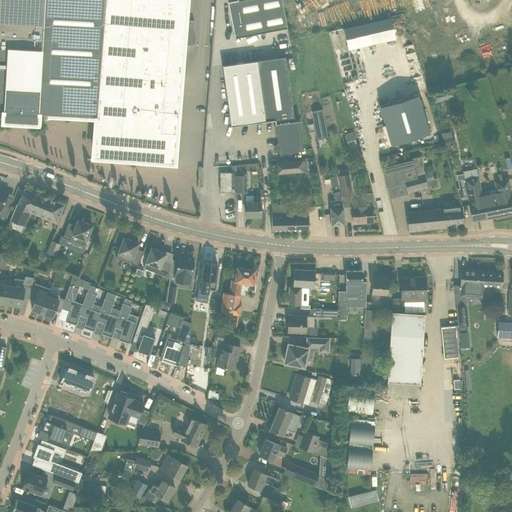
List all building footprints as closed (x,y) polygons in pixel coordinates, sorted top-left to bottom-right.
[(0,0),(0,110),(4,111),(3,119),(17,120),(16,123),(24,123),(24,120),(37,121),(38,113),(57,114),(60,115),(60,117),(64,118),(65,115),(67,115),(67,116),(68,116),(68,115),(70,115),(70,118),(75,118),(75,115),(77,115),(96,116),(94,145),(93,155),(103,156),(124,158),(124,159),(126,159),(126,162),(131,162),(131,159),(133,159),(133,161),(134,161),(134,159),(136,160),(136,162),(141,163),(141,160),(143,160),(164,161),(174,162),(174,161),(177,122),(178,112),(179,112),(178,112),(179,102),(178,102),(181,73),(181,70),(184,71),(185,66),(182,65),(182,63),(183,63),(183,62),(182,62),(182,60),(185,60),(185,55),(182,55),(183,53),(182,53),(183,44),(192,44),(194,21),(184,20),(186,0),(0,0)] [(281,0),(227,0),(234,37),(287,26),(281,0)] [(393,16),(345,26),(349,47),(397,37),(393,16)] [(257,60),(265,120),(275,119),(275,123),(278,144),(273,145),(274,152),(279,151),(279,153),(303,149),(299,120),(294,120),(285,56),(257,60)] [(425,63),(430,76),(443,71),(438,58),(425,63)] [(231,125),(265,120),(257,60),(222,65),(231,125)] [(432,92),(435,102),(442,100),(441,97),(454,94),(453,87),(432,92)] [(418,94),(379,106),(391,145),(430,133),(418,94)] [(313,122),(316,139),(328,136),(322,109),(312,112),(314,122),(313,122)] [(412,160),(382,167),(386,187),(404,182),(407,192),(428,187),(426,181),(434,179),(430,165),(423,167),(422,165),(414,167),(412,160)] [(276,163),(277,173),(297,171),(296,161),(276,163)] [(463,173),(456,174),(459,188),(465,186),(470,211),(472,221),(511,213),(511,196),(511,195),(508,178),(500,180),(494,181),(495,188),(482,191),(478,176),(477,176),(476,168),(463,171),(463,173)] [(338,175),(337,176),(336,176),(339,191),(340,196),(341,196),(352,194),(348,173),(347,173),(346,169),(337,170),(338,175)] [(219,172),(219,192),(231,192),(231,172),(219,172)] [(236,175),(237,191),(247,191),(246,175),(236,175)] [(0,219),(4,221),(10,204),(4,201),(8,190),(0,186),(0,219)] [(41,216),(48,198),(47,197),(46,195),(41,193),(39,194),(24,188),(11,220),(24,225),(29,212),(41,216)] [(335,200),(330,200),(331,207),(331,214),(332,224),(334,225),(338,225),(339,223),(344,223),(343,213),(343,206),(342,200),(341,196),(340,196),(339,191),(333,192),(335,200)] [(361,193),(362,204),(352,205),(353,222),(373,221),(372,206),(375,205),(372,192),(361,193)] [(412,196),(413,207),(423,206),(422,195),(412,196)] [(253,196),(253,202),(245,202),(245,216),(260,216),(260,201),(260,196),(253,196)] [(63,204),(48,198),(41,216),(55,222),(63,204)] [(406,211),(407,220),(408,230),(463,225),(461,206),(406,211)] [(271,212),(271,221),(272,231),(309,231),(308,213),(291,213),(291,211),(271,212)] [(96,235),(89,232),(92,225),(77,219),(75,225),(68,222),(62,237),(84,245),(86,239),(93,242),(96,235)] [(123,237),(116,257),(137,265),(143,251),(136,248),(138,242),(123,237)] [(46,252),(55,256),(60,244),(51,240),(46,252)] [(163,258),(166,253),(151,247),(143,268),(169,278),(171,262),(163,258)] [(192,282),(194,268),(192,268),(193,260),(186,259),(186,257),(180,256),(179,258),(178,258),(175,280),(192,282)] [(199,277),(196,300),(207,302),(209,289),(215,290),(217,280),(215,280),(215,273),(217,264),(204,262),(202,278),(199,277)] [(220,312),(229,313),(239,315),(241,304),(238,303),(241,282),(255,284),(257,276),(254,276),(255,269),(238,267),(237,268),(236,275),(232,274),(229,293),(223,292),(220,312)] [(137,268),(134,274),(141,276),(143,270),(138,268),(137,268)] [(293,269),(293,286),(289,286),(288,304),(300,304),(301,287),(314,288),(315,270),(293,269)] [(502,288),(503,272),(461,269),(460,286),(463,286),(462,295),(484,297),(485,287),(502,288)] [(346,270),(346,295),(356,295),(356,303),(365,303),(366,296),(367,281),(362,281),(362,270),(346,270)] [(73,275),(70,282),(76,284),(78,283),(80,278),(73,275)] [(371,302),(379,303),(380,294),(386,294),(388,276),(373,275),(371,302)] [(14,277),(13,281),(10,303),(21,304),(22,297),(28,298),(31,286),(33,277),(25,276),(24,279),(14,277)] [(416,278),(402,279),(402,277),(401,277),(401,298),(393,298),(393,312),(388,379),(419,381),(423,315),(402,314),(402,299),(417,299),(417,298),(425,298),(425,299),(426,299),(425,285),(427,285),(427,284),(427,279),(426,279),(425,279),(425,277),(416,277),(416,278)] [(0,279),(0,292),(1,292),(0,296),(0,301),(10,303),(13,281),(3,279),(2,280),(0,279)] [(82,303),(78,314),(79,314),(87,316),(83,327),(94,330),(97,320),(96,320),(99,311),(91,308),(96,294),(93,293),(96,287),(89,284),(87,291),(86,291),(82,303)] [(69,285),(64,299),(61,308),(69,310),(65,321),(76,324),(79,314),(78,314),(82,303),(74,300),(78,288),(69,285)] [(31,286),(28,298),(34,300),(31,309),(41,312),(49,291),(47,295),(37,292),(38,289),(31,286)] [(169,286),(167,301),(174,302),(177,287),(169,286)] [(49,291),(41,312),(52,316),(55,308),(60,310),(64,299),(59,297),(59,294),(49,291)] [(111,337),(115,326),(114,326),(118,315),(109,312),(113,300),(115,294),(107,291),(105,297),(104,297),(100,309),(99,311),(96,320),(97,320),(104,323),(101,333),(111,337)] [(209,309),(216,310),(218,299),(211,298),(209,309)] [(161,307),(168,310),(170,303),(164,300),(161,307)] [(338,301),(337,309),(338,309),(338,314),(347,314),(347,301),(338,301)] [(122,302),(118,315),(114,326),(115,326),(122,329),(118,339),(129,343),(136,322),(127,318),(131,305),(122,302)] [(139,342),(137,349),(149,354),(155,337),(144,333),(154,306),(145,303),(132,340),(139,342)] [(467,326),(466,306),(457,307),(458,326),(467,326)] [(320,309),(319,316),(337,317),(337,314),(338,314),(338,309),(337,309),(320,309)] [(363,337),(370,338),(371,328),(375,328),(375,310),(365,309),(363,337)] [(287,332),(289,332),(306,333),(306,326),(314,327),(314,315),(290,315),(290,314),(288,314),(287,332)] [(166,344),(161,358),(177,363),(178,361),(187,364),(191,320),(181,317),(178,326),(180,326),(175,340),(174,340),(172,346),(166,344)] [(511,321),(498,321),(497,337),(511,337),(511,321)] [(441,327),(444,358),(457,356),(454,326),(441,327)] [(467,333),(459,333),(460,347),(468,346),(467,333)] [(284,360),(284,362),(304,366),(306,357),(311,358),(313,350),(319,350),(319,351),(328,351),(329,338),(307,337),(306,346),(306,347),(288,343),(286,353),(284,354),(282,359),(284,360)] [(223,348),(220,348),(216,365),(233,368),(235,359),(237,360),(240,346),(224,343),(223,348)] [(350,358),(350,369),(360,369),(360,358),(350,358)] [(60,380),(59,381),(62,382),(62,384),(69,387),(70,385),(80,389),(79,390),(86,393),(87,391),(88,392),(88,391),(92,378),(93,378),(94,378),(93,377),(93,375),(86,373),(85,374),(75,371),(76,369),(68,366),(68,368),(65,367),(65,368),(61,380),(60,380)] [(289,397),(303,402),(308,387),(313,389),(315,380),(297,374),(289,397)] [(322,391),(327,378),(318,375),(310,400),(325,404),(328,393),(322,391)] [(149,412),(141,409),(143,404),(134,400),(134,398),(126,395),(127,393),(120,391),(120,393),(118,392),(109,417),(125,423),(129,413),(138,417),(136,422),(144,425),(149,412)] [(349,412),(375,413),(376,394),(349,393),(349,412)] [(57,395),(52,409),(58,411),(56,416),(74,422),(74,421),(82,401),(73,397),(72,401),(57,395)] [(300,416),(288,410),(279,406),(269,429),(283,435),(286,428),(294,431),(300,416)] [(66,429),(70,431),(73,423),(50,414),(47,420),(45,420),(42,430),(49,433),(48,436),(61,441),(66,429)] [(171,434),(187,441),(195,446),(206,424),(190,417),(185,429),(176,425),(171,434)] [(348,472),(374,472),(375,422),(350,421),(348,472)] [(81,425),(78,434),(93,440),(97,431),(81,425)] [(158,446),(160,433),(140,429),(138,442),(158,446)] [(306,430),(299,447),(322,456),(330,459),(331,442),(318,437),(319,435),(306,430)] [(36,453),(32,464),(56,474),(75,481),(78,482),(79,478),(82,472),(50,460),(53,450),(61,453),(62,454),(64,448),(41,439),(39,444),(38,444),(38,443),(34,453),(35,453),(36,453)] [(283,456),(287,448),(275,443),(266,439),(262,447),(260,446),(258,452),(260,453),(259,453),(269,457),(273,459),(276,453),(283,456)] [(102,445),(93,441),(90,449),(100,449),(102,445)] [(159,467),(179,478),(186,465),(167,454),(159,467)] [(117,474),(122,475),(130,475),(133,467),(148,471),(151,460),(136,456),(135,460),(126,458),(122,472),(118,472),(117,474)] [(296,465),(292,476),(293,477),(293,476),(314,485),(327,490),(327,480),(318,476),(319,474),(296,465)] [(253,468),(247,483),(256,487),(261,489),(263,482),(271,486),(275,477),(262,472),(253,468)] [(40,495),(45,483),(48,484),(50,479),(30,471),(28,475),(27,475),(22,488),(26,489),(26,490),(27,491),(28,490),(40,495)] [(56,474),(53,481),(72,489),(75,481),(56,474)] [(75,481),(72,487),(79,490),(83,479),(79,478),(78,482),(75,481)] [(129,493),(139,499),(147,484),(137,478),(129,493)] [(144,495),(145,495),(154,500),(157,495),(167,500),(171,492),(172,493),(175,489),(174,487),(174,486),(161,479),(157,485),(151,482),(144,495)] [(94,485),(93,494),(101,495),(101,493),(104,493),(105,485),(94,485)] [(264,490),(260,499),(277,507),(282,498),(264,490)] [(39,511),(41,508),(16,499),(16,500),(15,503),(12,511),(15,511),(39,511)] [(229,511),(256,511),(257,511),(237,499),(229,511)]
